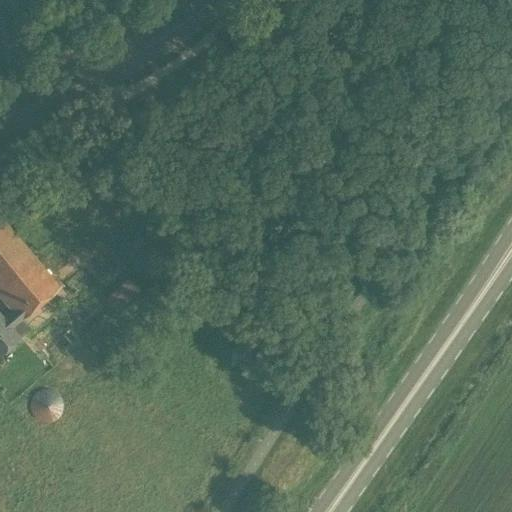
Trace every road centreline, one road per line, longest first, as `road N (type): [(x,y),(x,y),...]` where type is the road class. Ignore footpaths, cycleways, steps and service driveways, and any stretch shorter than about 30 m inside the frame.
road 1 (track): [(110,66),(334,340)]
road 2 (primary): [(511,246),(327,511)]
road 3 (secondary): [(0,119),(70,90),(213,0)]
